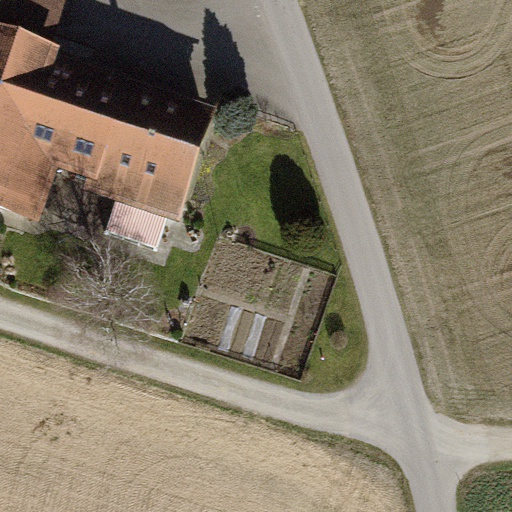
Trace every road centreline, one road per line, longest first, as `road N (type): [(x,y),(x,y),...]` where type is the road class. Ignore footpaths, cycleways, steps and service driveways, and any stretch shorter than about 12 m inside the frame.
road 1 (unclassified): [(434,511),(378,289),(277,0)]
road 2 (track): [(511,442),(420,445),(0,311)]
